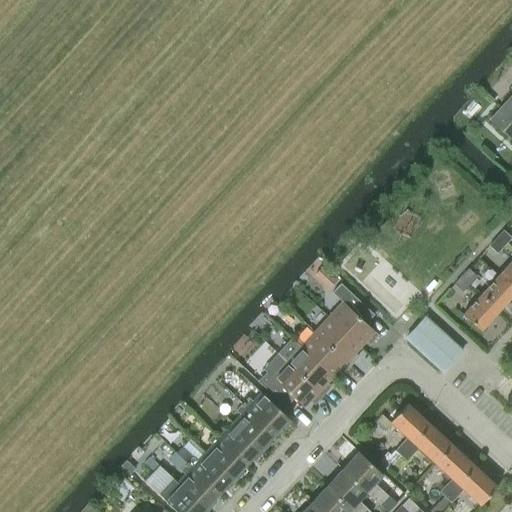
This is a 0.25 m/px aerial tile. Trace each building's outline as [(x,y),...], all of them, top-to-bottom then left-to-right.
[(511,95),(489,120),(511,141),(511,95)] [(503,231),(496,239),(504,246),(511,238),(503,231)] [(504,246),(496,239),(489,247),(506,262),(511,254),(511,252),(504,246)] [(511,260),(498,275),(511,287),(511,260)] [(470,283),(500,310),(511,296),(511,287),(498,275),(488,287),(484,283),(480,288),(472,281),(476,276),(468,269),(461,277),(469,284),(470,283)] [(480,331),(500,310),(470,283),(469,284),(461,277),(454,285),(462,292),(468,285),(480,295),(462,315),(480,331)] [(342,303),(328,318),(359,348),(368,339),(372,343),(378,336),(365,324),(374,315),(340,284),(332,293),(342,303)] [(314,333),(350,366),(356,360),(351,356),(359,348),(328,318),(314,333)] [(405,339),(443,372),(461,351),(424,318),(405,339)] [(300,348),(332,377),(340,368),(344,373),(350,366),(314,333),(300,348)] [(286,363),(322,397),(328,390),(324,386),(332,377),(300,348),(286,363)] [(284,403),(291,396),(303,408),(312,398),(317,402),(322,397),(286,363),(272,378),(278,384),(272,392),(284,403)] [(242,404),(274,435),(279,429),(282,431),(291,421),(259,392),(251,401),(248,398),(242,404)] [(406,438),(394,451),(390,455),(387,452),(378,461),(387,470),(429,425),(406,403),(390,422),(406,438)] [(231,422),(262,452),(271,442),(269,440),(274,435),(242,404),(235,411),(239,414),(231,422)] [(213,434),(246,465),(252,459),(254,461),(262,452),(231,422),(224,431),(220,427),(213,434)] [(429,425),(387,470),(393,476),(406,462),(418,449),(434,463),(451,445),(429,425)] [(203,453),(234,482),(243,472),(241,470),(246,465),(213,434),(208,440),(211,444),(203,453)] [(439,492),(445,498),(474,466),(451,445),(434,463),(451,479),(439,492)] [(358,452),(342,469),(366,493),(379,505),(386,511),(387,511),(396,503),(398,501),(390,493),(388,496),(374,484),(383,475),(358,452)] [(186,464),(218,495),(224,488),(226,490),(234,482),(203,453),(196,461),(192,457),(186,464)] [(175,483),(207,511),(215,502),(213,500),(218,495),(186,464),(180,470),(183,473),(176,482),(175,483)] [(474,466),(445,498),(450,503),(463,490),(479,505),(497,487),(474,466)] [(342,469),(327,486),(350,510),(352,511),(370,511),(358,501),(366,493),(342,469)] [(158,493),(158,494),(177,511),(206,511),(207,511),(175,483),(176,482),(172,479),(164,487),(158,493)] [(310,504),(318,511),(347,511),(350,510),(327,486),(310,504)]
